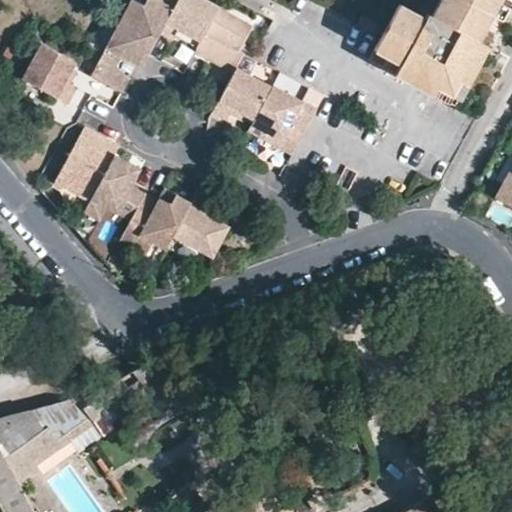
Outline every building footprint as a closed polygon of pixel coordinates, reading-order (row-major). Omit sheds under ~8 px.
[(159,31),(176,0),(146,0),(144,4),(136,0),(131,0),(102,53),(90,75),(121,92),(129,77),(107,65),(115,51),(128,59),(134,46),(147,53),(159,31)] [(219,6),(207,0),(176,0),(159,31),(172,38),(175,34),(178,28),(200,40),(219,6)] [(511,0),(440,0),(433,14),(428,11),(425,16),(400,2),(369,60),(456,106),(508,9),(510,8),(511,7),(511,0)] [(253,25),(219,6),(200,40),(197,47),(194,52),(232,73),(236,66),(244,51),(240,49),(253,25)] [(358,23),(376,34),(383,21),(364,12),(358,23)] [(200,40),(178,28),(175,34),(197,47),(200,40)] [(75,61),(41,43),(22,78),(68,103),(76,87),(69,83),(64,81),(71,68),(75,61)] [(147,53),(134,46),(128,59),(136,63),(141,66),(147,53)] [(271,85),(236,66),(232,73),(221,93),(212,110),(226,117),(230,111),(232,106),(246,113),(253,118),(271,85)] [(71,68),(64,81),(69,83),(76,70),(71,68)] [(272,128),(299,143),(300,141),(312,118),(317,108),(272,84),(271,85),(253,118),(251,122),(270,133),(272,128)] [(246,113),(232,106),(230,111),(243,118),(246,113)] [(270,133),(251,122),(247,129),(293,154),(299,143),(272,128),(270,133)] [(119,145),(98,134),(84,126),(54,181),(89,200),(114,154),(119,145)] [(136,176),(125,170),(129,162),(114,154),(89,200),(104,208),(106,206),(130,219),(144,193),(131,185),(136,176)] [(511,172),(511,171),(511,155),(510,154),(496,179),(501,182),(508,170),(511,172)] [(140,168),(129,162),(125,170),(136,176),(140,168)] [(511,171),(511,172),(508,170),(501,182),(493,197),(511,206),(511,171)] [(175,194),(164,188),(159,198),(170,203),(175,194)] [(214,217),(205,212),(207,207),(213,196),(198,188),(190,202),(172,235),(209,255),(213,254),(228,224),(214,217)] [(170,203),(159,198),(157,201),(144,193),(130,219),(118,241),(144,256),(152,241),(165,248),(165,247),(172,235),(190,202),(175,194),(170,203)] [(104,208),(89,200),(83,211),(98,219),(104,208)] [(207,207),(205,212),(214,217),(217,213),(207,207)] [(209,255),(172,235),(165,247),(193,262),(209,255)] [(0,504),(4,511),(32,511),(15,480),(69,443),(77,453),(136,413),(142,421),(180,395),(155,359),(85,396),(0,417),(0,504)] [(440,511),(432,496),(403,511),(440,511)] [(297,511),(289,502),(277,511),(225,511),(215,500),(201,511),(297,511)]
